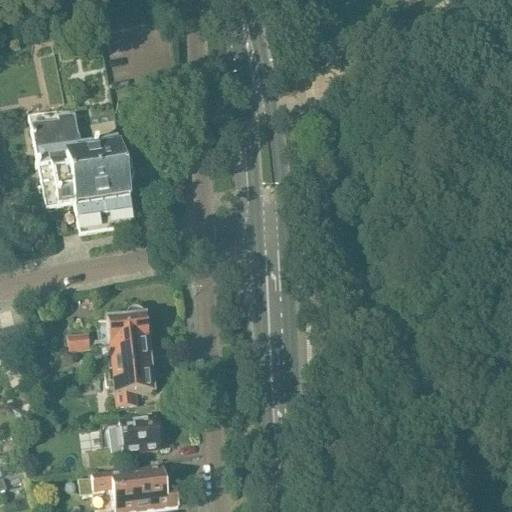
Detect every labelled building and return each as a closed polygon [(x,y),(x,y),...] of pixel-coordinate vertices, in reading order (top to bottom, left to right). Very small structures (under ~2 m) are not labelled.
[(142,17),(134,19),(137,31),(145,29),(142,17)] [(15,18),(0,21),(0,50),(21,45),(15,18)] [(134,19),(126,21),(129,33),(137,31),(134,19)] [(122,35),(129,33),(126,21),(119,23),(122,35)] [(122,35),(119,23),(111,25),(114,37),(122,35)] [(114,37),(111,25),(103,27),(106,39),(114,37)] [(106,39),(103,27),(96,29),(99,41),(106,39)] [(73,63),(71,53),(58,55),(60,66),(73,63)] [(43,77),(46,92),(60,89),(57,74),(43,77)] [(73,209),(79,240),(135,229),(128,192),(134,183),(131,168),(122,163),(121,157),(100,160),(97,145),(80,148),(75,120),(56,124),(54,117),(28,122),(46,214),(73,209)] [(64,225),(55,226),(58,238),(66,236),(64,225)] [(145,321),(144,318),(143,317),(142,315),(141,314),(139,313),(138,312),(136,312),(133,312),(131,313),(130,313),(129,314),(127,315),(126,317),(126,318),(125,320),(125,322),(125,323),(105,326),(107,343),(87,345),(86,339),(66,342),(68,356),(108,352),(146,348),(148,348),(145,321)] [(33,350),(27,326),(14,330),(21,353),(33,350)] [(7,357),(21,353),(14,330),(1,333),(7,357)] [(146,348),(108,352),(111,377),(149,372),(146,348)] [(25,365),(16,368),(21,389),(30,387),(30,386),(42,384),(39,374),(27,375),(25,365)] [(476,403),(449,367),(436,377),(463,413),(476,403)] [(149,372),(111,377),(115,413),(135,411),(134,400),(152,398),(149,372)] [(29,392),(25,390),(20,392),(18,396),(20,401),(24,403),(29,401),(31,397),(29,392)] [(113,459),(113,454),(86,458),(88,474),(133,469),(132,459),(160,455),(155,427),(134,429),(133,427),(117,429),(122,458),(113,459)] [(170,511),(178,511),(175,495),(165,496),(162,472),(89,483),(91,499),(110,496),(112,511),(170,511)]
